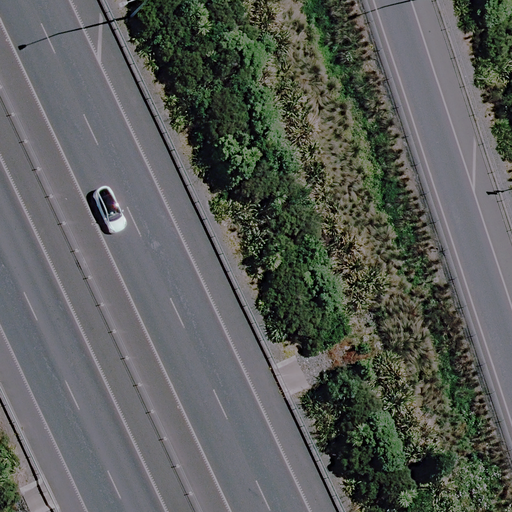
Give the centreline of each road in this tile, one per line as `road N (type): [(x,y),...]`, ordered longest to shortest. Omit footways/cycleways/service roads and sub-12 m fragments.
road 1 (motorway): [(34,0),(274,511)]
road 2 (motorway): [(382,0),(511,384)]
road 3 (motorway): [(124,511),(0,246)]
